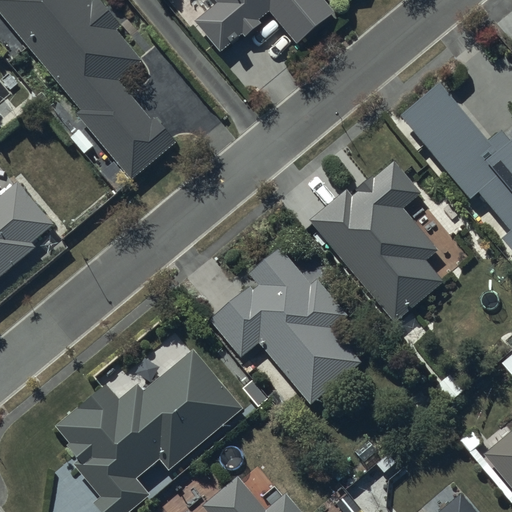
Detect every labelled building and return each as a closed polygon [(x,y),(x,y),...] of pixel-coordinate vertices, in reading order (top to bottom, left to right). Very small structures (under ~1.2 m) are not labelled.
[(92,0),(0,0),(0,9),(80,109),(77,111),(131,177),(172,143),(120,79),(142,61),(92,0)] [(216,0),(222,6),(199,26),(221,51),(242,32),(248,38),(273,16),(300,48),(337,16),(323,0),(216,0)] [(441,90),(403,122),(473,206),(482,199),(511,234),(504,241),(511,249),(511,144),(505,136),(490,148),(441,90)] [(349,188),(310,221),(397,325),(447,282),(431,263),(442,253),(406,211),(424,196),(395,161),(355,195),(349,188)] [(56,227),(25,186),(25,185),(0,203),(0,285),(43,255),(34,243),(56,227)] [(243,361),(263,345),(312,406),(362,367),(333,331),(350,318),(324,285),(316,291),(284,251),(251,277),(262,290),(257,294),(254,290),(213,323),(243,361)] [(153,494),(248,413),(195,352),(144,395),(139,388),(123,401),(111,388),(81,413),(79,410),(54,431),(81,464),(75,470),(101,500),(91,508),(94,511),(137,511),(155,497),(153,494)] [(511,431),(483,453),(490,463),(484,467),(511,504),(511,502),(511,431)] [(300,511),(288,497),(269,511),(268,511),(241,480),(204,511),(300,511)] [(479,511),(465,495),(444,511),(479,511)]
